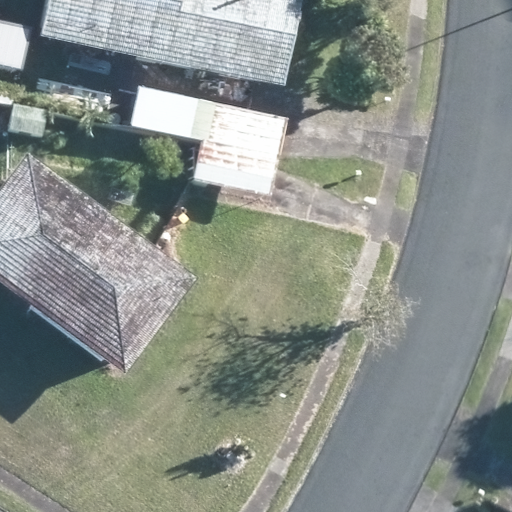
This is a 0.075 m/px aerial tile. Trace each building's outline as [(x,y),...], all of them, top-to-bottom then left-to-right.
[(55,0),(48,36),(290,88),(308,0),(55,0)] [(0,66),(27,73),(36,29),(0,21),(0,66)] [(294,121),(260,113),(169,95),(161,132),(207,141),(286,158),(294,121)] [(10,129),(49,137),(54,112),(15,105),(10,129)] [(277,199),(286,158),(207,141),(198,183),(277,199)] [(56,168),(43,158),(36,153),(28,163),(12,185),(0,201),(0,276),(132,375),(204,279),(56,168)]
